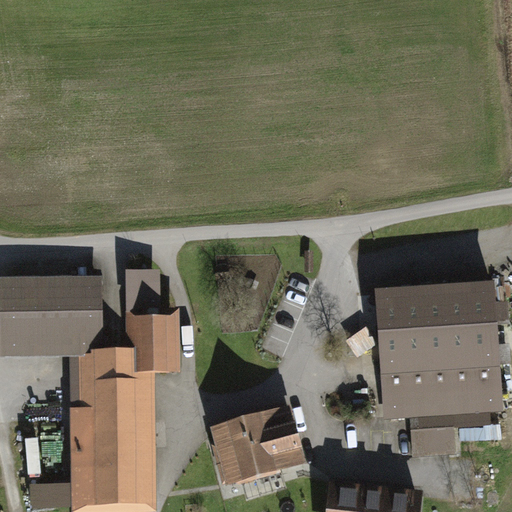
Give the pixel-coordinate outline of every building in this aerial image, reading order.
[(132,359),(74,360),(77,511),(169,511),(167,399),(198,399),(196,334),(185,331),(185,312),(166,312),(165,272),(130,273),(132,359)] [(101,277),(0,278),(0,333),(0,356),(103,355),(101,277)] [(499,286),(381,289),(385,420),(411,420),(412,461),(454,459),(452,421),(502,419),(499,286)] [(299,411),(217,432),(232,489),(314,468),(299,411)] [(427,511),(428,500),(338,493),(336,511),(427,511)]
